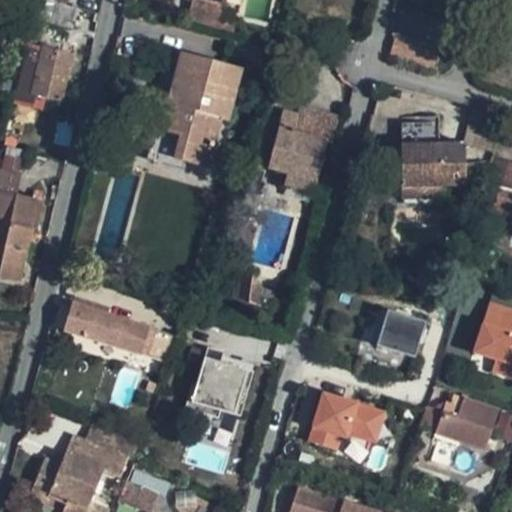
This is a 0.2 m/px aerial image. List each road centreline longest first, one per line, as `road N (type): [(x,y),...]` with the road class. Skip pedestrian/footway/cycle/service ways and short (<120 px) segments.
road 1 (residential): [(264,511),(281,391),(367,72),(511,114)]
road 2 (residential): [(0,451),(107,0)]
road 3 (unknown): [(295,339),(409,369),(429,354),(443,313)]
road 4 (unknown): [(274,441),(449,497)]
